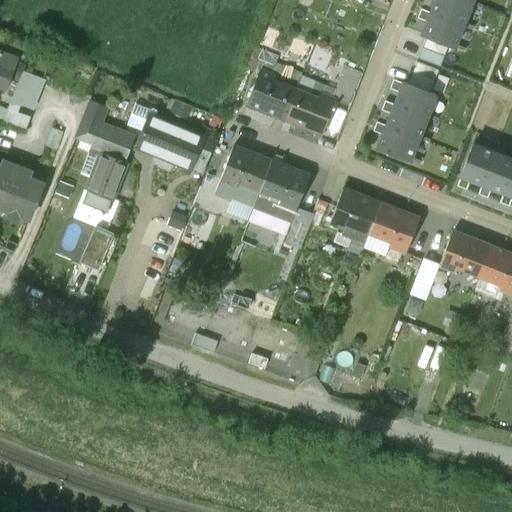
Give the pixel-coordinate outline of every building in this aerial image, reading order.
[(471,3),(462,0),(434,0),(430,12),(463,25),(471,3)] [(463,25),(430,12),(421,34),(454,47),(463,25)] [(278,56),(254,46),(250,58),(273,67),(274,66),(278,56)] [(16,59),(0,53),(0,86),(5,89),(16,59)] [(273,67),(250,58),(246,68),(256,72),(258,73),(246,104),(284,119),(295,90),(300,77),(274,66),(273,67)] [(30,112),(43,77),(21,69),(4,117),(26,124),(30,112)] [(402,82),(394,104),(427,117),(435,95),(402,82)] [(318,99),(295,90),(284,119),(322,134),(335,100),(320,94),(318,99)] [(394,104),(386,125),(419,138),(427,117),(394,104)] [(106,111),(90,105),(81,131),(97,137),(106,111)] [(213,142),(149,117),(137,150),(191,171),(196,159),(205,162),(213,142)] [(377,147),(410,160),(419,138),(386,125),(377,147)] [(482,184),(495,152),(473,143),(460,176),(482,184)] [(105,149),(92,144),(88,153),(100,157),(101,154),(103,154),(105,149)] [(270,160),(232,145),(219,180),(235,186),(236,181),(259,190),(270,160)] [(503,193),(511,169),(511,158),(495,152),(482,184),(503,193)] [(103,154),(101,154),(100,157),(86,191),(110,201),(125,164),(103,154)] [(270,160),(259,190),(253,206),(291,221),(309,175),(270,160)] [(42,184),(0,167),(0,210),(28,222),(42,184)] [(511,169),(503,193),(511,196),(511,169)] [(380,203),(342,188),(329,222),(344,228),(341,234),(365,243),(369,232),(380,203)] [(418,218),(380,203),(369,232),(391,241),(390,246),(405,252),(418,218)] [(190,219),(211,226),(214,215),(194,208),(190,219)] [(181,228),(186,215),(169,210),(165,223),(181,228)] [(299,210),(286,244),(299,248),(312,215),(299,210)] [(95,229),(80,263),(97,271),(112,237),(95,229)] [(490,246),(452,232),(439,265),(454,271),(456,266),(479,275),(490,246)] [(511,254),(490,246),(479,275),(479,276),(474,289),(497,298),(500,289),(511,293),(511,254)] [(474,286),(465,282),(463,289),(472,292),(474,286)] [(239,298),(222,293),(220,301),(236,306),(239,298)] [(511,314),(503,336),(511,339),(511,314)] [(511,339),(503,336),(492,331),(487,343),(511,353),(511,339)]
